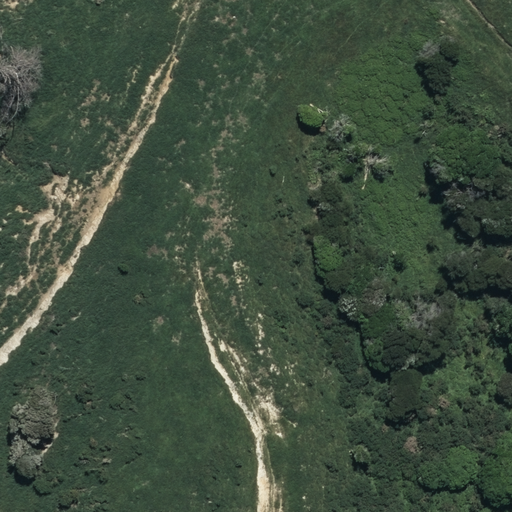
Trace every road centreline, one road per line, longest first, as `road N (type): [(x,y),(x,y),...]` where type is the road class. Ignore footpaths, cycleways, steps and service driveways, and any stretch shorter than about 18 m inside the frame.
road 1 (track): [(118,119),(269,398),(269,511)]
road 2 (track): [(195,0),(0,302)]
